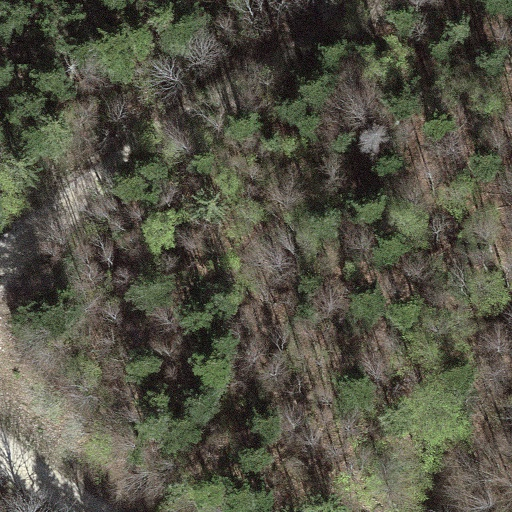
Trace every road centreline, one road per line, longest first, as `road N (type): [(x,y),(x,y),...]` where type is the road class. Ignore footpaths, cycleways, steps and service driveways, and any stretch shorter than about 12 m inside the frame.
road 1 (track): [(482,0),(232,112),(0,234)]
road 2 (track): [(0,434),(111,511)]
